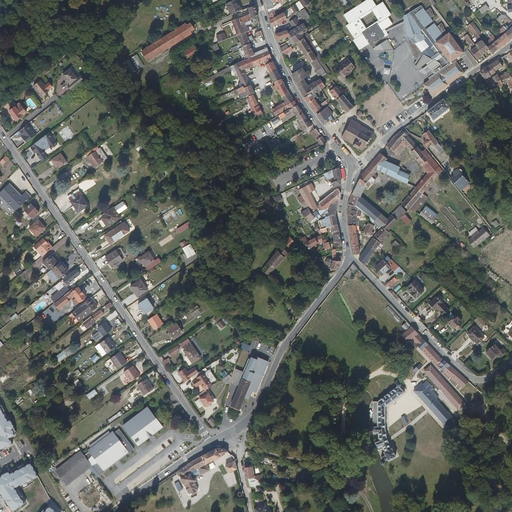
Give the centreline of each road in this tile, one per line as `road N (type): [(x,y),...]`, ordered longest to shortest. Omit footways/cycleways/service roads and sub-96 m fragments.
road 1 (residential): [(0,131),(210,443)]
road 2 (residential): [(226,434),(261,403),(284,345),(349,258)]
road 3 (residential): [(349,258),(473,380),(511,360)]
road 4 (residential): [(349,164),(511,43)]
road 5 (residential): [(349,164),(293,90),(256,0)]
